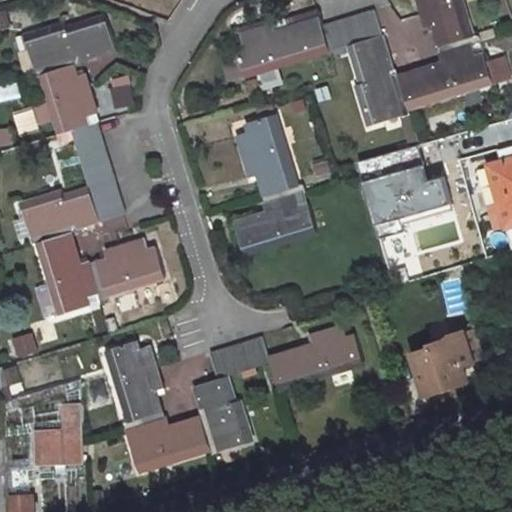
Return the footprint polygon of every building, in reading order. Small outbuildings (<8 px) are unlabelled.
[(415,0),(422,21),(429,18),(436,43),(456,37),(460,49),(474,44),(481,42),(478,29),(473,31),(463,0),(415,0)] [(348,44),(382,33),(374,8),(321,24),(329,50),(348,44)] [(73,55),(78,54),(80,59),(114,49),(104,13),(64,24),(63,21),(23,32),(27,48),(33,46),(39,66),(53,61),(55,71),(76,65),(73,55)] [(329,50),(321,24),(319,16),(267,31),(265,23),(238,31),(241,44),(234,47),(244,76),(261,70),(259,64),(271,59),(273,66),(329,50)] [(396,113),(409,109),(398,73),(390,75),(389,71),(393,70),(382,33),(348,44),(360,82),(355,84),(368,124),(383,120),(381,112),(394,108),(396,113)] [(461,92),(459,85),(474,80),(475,88),(494,83),(484,50),(477,52),(474,44),(460,49),(456,37),(436,43),(434,43),(437,56),(444,54),(446,60),(398,73),(409,109),(461,92)] [(57,132),(70,128),(91,121),(89,114),(96,112),(86,76),(80,77),(76,65),(55,71),(53,61),(39,66),(33,67),(36,76),(39,75),(47,101),(54,99),(59,115),(52,117),(57,132)] [(256,75),(262,91),(281,84),(275,68),(256,75)] [(16,81),(0,84),(0,101),(19,98),(16,81)] [(106,87),(109,110),(132,106),(128,84),(106,87)] [(279,144),(275,131),(281,129),(277,112),(244,121),(246,129),(234,132),(246,170),(254,168),(262,193),(281,187),(284,197),(297,193),(305,191),(302,180),(297,181),(286,142),(279,144)] [(408,117),(398,120),(407,144),(417,140),(408,117)] [(98,119),(91,121),(70,128),(88,185),(99,221),(127,213),(98,119)] [(73,158),(54,164),(61,185),(79,180),(73,158)] [(511,222),(511,176),(494,182),(506,225),(511,222)] [(31,244),(34,243),(72,231),(70,224),(74,222),(76,228),(99,221),(88,185),(63,193),(62,188),(18,202),(23,219),(29,216),(34,231),(28,233),(31,244)] [(233,219),(243,254),(286,241),(285,235),(299,231),(302,237),(317,231),(307,200),(300,201),(297,193),(284,197),(281,187),(259,194),(262,204),(268,202),(271,208),(233,219)] [(83,268),(72,231),(34,243),(47,283),(53,281),(58,296),(52,298),(57,313),(89,304),(87,296),(96,293),(92,281),(104,278),(97,258),(96,255),(85,259),(87,267),(83,268)] [(461,232),(446,237),(452,257),(467,253),(461,232)] [(92,281),(96,293),(99,301),(109,298),(108,294),(135,286),(133,280),(146,276),(148,282),(166,276),(156,243),(148,246),(144,236),(110,246),(112,254),(97,258),(104,278),(92,281)] [(446,237),(432,241),(438,261),(452,257),(446,237)] [(268,355),(270,362),(278,390),(332,373),(330,365),(347,360),(349,368),(365,364),(354,330),(346,332),(342,322),(316,330),(319,340),(268,355)] [(453,339),(416,351),(428,391),(440,388),(445,396),(458,392),(457,382),(469,378),(464,363),(475,359),(475,357),(485,354),(476,327),(466,330),(466,328),(451,333),(453,339)] [(199,407),(202,406),(203,412),(198,413),(209,448),(211,454),(220,451),(219,445),(236,440),(238,446),(254,441),(241,397),(235,398),(229,374),(270,362),(268,355),(261,335),(208,350),(216,377),(192,384),(199,407)] [(27,336),(11,339),(14,357),(31,354),(27,336)] [(124,431),(131,429),(146,425),(142,415),(161,409),(153,383),(162,380),(151,343),(139,347),(136,339),(103,349),(108,366),(116,364),(120,378),(113,380),(125,419),(120,420),(124,431)] [(168,370),(177,390),(213,374),(203,354),(168,370)] [(492,368),(490,358),(478,361),(481,371),(492,368)] [(492,368),(476,373),(482,398),(498,393),(492,368)] [(80,378),(63,383),(66,393),(81,388),(80,378)] [(22,404),(20,395),(4,400),(5,409),(22,404)] [(66,428),(61,429),(63,459),(84,460),(82,399),(64,400),(66,428)] [(165,457),(167,461),(209,448),(198,413),(163,424),(162,420),(167,418),(164,407),(161,409),(142,415),(146,425),(131,429),(134,439),(127,441),(137,471),(154,466),(152,460),(165,457)] [(34,511),(33,494),(13,494),(14,511),(34,511)]
